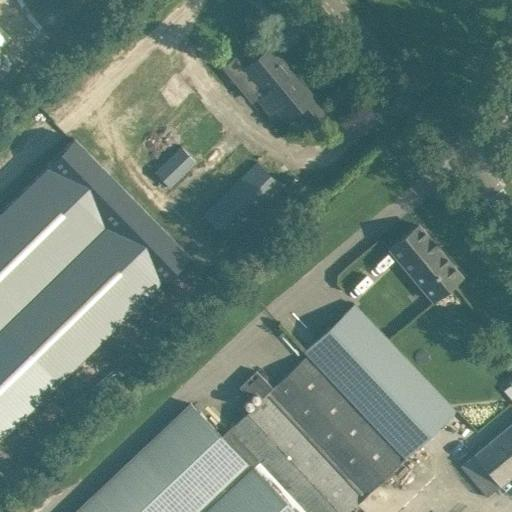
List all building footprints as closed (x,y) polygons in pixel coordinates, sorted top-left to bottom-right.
[(0,12),(0,50),(18,35),(0,12)] [(327,115),(270,46),(245,67),(235,56),(222,67),(247,98),(253,93),(269,112),(276,107),(286,119),(297,111),(312,128),(319,123),(319,124),(321,122),(320,121),(327,115)] [(11,149),(23,129),(15,124),(3,144),(11,149)] [(46,167),(0,211),(0,436),(22,415),(158,282),(160,284),(189,255),(178,245),(73,137),(44,165),(46,167)] [(181,146),(154,172),(169,187),(195,161),(181,146)] [(282,185),(256,159),(203,212),(230,238),(282,185)] [(417,224),(390,247),(433,300),(461,277),(437,248),(438,247),(430,238),(429,239),(417,224)] [(308,355),(304,358),(228,429),(229,430),(221,437),(190,403),(73,511),(345,511),(376,484),(400,461),(446,418),(455,410),(454,409),(445,417),(431,403),(436,398),(365,323),(360,327),(346,313),(355,305),(354,303),(304,351),(308,355)] [(487,497),(511,474),(511,378),(511,380),(511,381),(511,422),(461,466),(487,497)]
